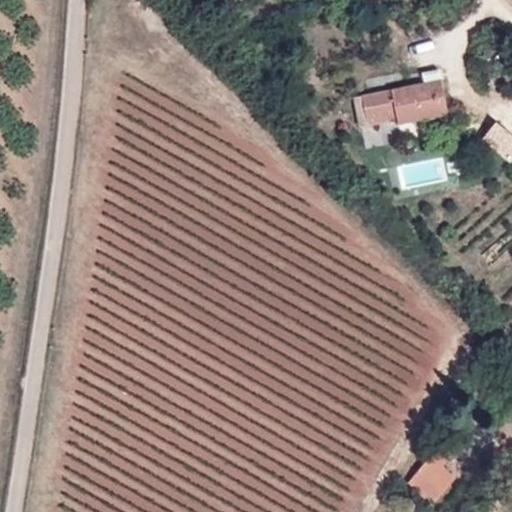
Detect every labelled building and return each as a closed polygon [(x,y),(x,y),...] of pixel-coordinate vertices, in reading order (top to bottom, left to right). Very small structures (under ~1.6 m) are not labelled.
[(425,82),(441,78),(440,68),(422,73),(425,82)] [(448,113),(441,78),(425,82),(362,96),(368,125),(396,120),(397,124),(448,113)] [(511,155),(511,124),(500,115),(485,134),(511,155)] [(454,452),(443,442),(430,454),(438,461),(443,466),(454,452)] [(438,461),(430,454),(422,464),(416,471),(430,484),(445,467),(443,466),(438,461)] [(416,471),(407,481),(421,494),(430,484),(416,471)]
